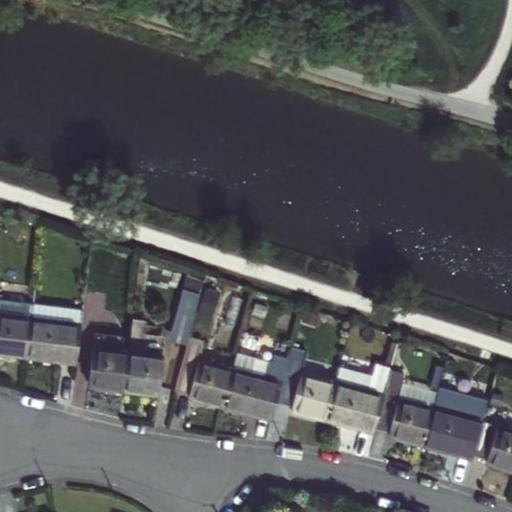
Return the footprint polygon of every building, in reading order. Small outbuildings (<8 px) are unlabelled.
[(191,344),(199,278),(181,276),(173,342),(191,344)] [(0,354),(23,357),(29,304),(0,300),(0,354)] [(72,363),(78,312),(29,304),(23,357),(72,363)] [(84,384),(121,388),(125,352),(88,347),(84,384)] [(283,410),(317,418),(327,379),(293,371),(298,355),(284,351),(279,371),(271,403),(284,406),(283,410)] [(158,357),(125,352),(121,388),(154,392),(158,357)] [(184,397),(218,406),(227,370),(176,357),(169,391),(184,394),(184,397)] [(229,357),(227,370),(218,406),(266,419),(271,403),(279,371),(229,357)] [(364,378),(330,370),(327,379),(317,418),(366,430),(367,427),(379,382),(383,371),(367,367),(364,378)] [(382,436),(414,444),(424,405),(392,396),(396,380),(398,375),(383,371),(367,427),(382,431),(382,436)] [(396,380),(392,396),(424,405),(429,388),(396,380)] [(449,448),(465,453),(476,418),(424,405),(414,444),(448,452),(449,448)] [(478,461),(511,472),(511,468),(511,430),(476,418),(465,453),(479,458),(478,461)]
